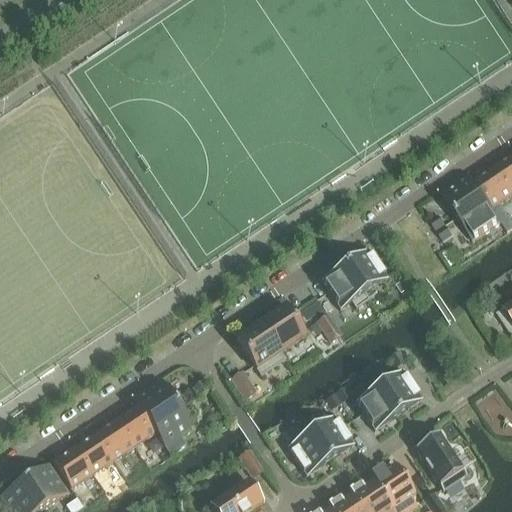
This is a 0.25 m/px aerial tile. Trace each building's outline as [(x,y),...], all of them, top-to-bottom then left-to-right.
[(511,199),(511,159),(493,173),(511,200),(511,199)] [(511,200),(493,173),(474,185),(486,203),(492,213),(511,200)] [(486,203),(474,185),(469,178),(441,198),(441,197),(440,197),(457,222),(486,203)] [(502,227),(492,213),(486,203),(457,222),(473,246),(473,245),(501,227),(502,227)] [(437,236),(446,230),(438,219),(429,225),(437,236)] [(453,240),(446,230),(437,236),(444,246),(453,240)] [(388,282),(369,254),(345,269),(369,305),(369,304),(364,298),(388,282)] [(369,305),(345,269),(321,285),(340,314),(351,306),(356,313),(369,305)] [(402,284),(395,288),(400,297),(407,292),(402,284)] [(317,306),(309,311),(313,320),(322,315),(317,306)] [(511,340),(511,307),(497,318),(511,340)] [(305,341),(285,310),(261,326),(281,357),(305,341)] [(341,339),(327,319),(316,326),(330,347),(341,339)] [(286,364),(281,357),(261,326),(236,343),(260,381),(286,364)] [(404,364),(398,355),(388,362),(394,371),(404,364)] [(422,403),(403,375),(379,391),(398,419),(422,403)] [(255,396),(242,376),(231,383),(245,404),(255,396)] [(178,409),(161,384),(132,403),(137,410),(149,428),(178,409)] [(203,384),(192,391),(198,400),(209,393),(206,389),(203,384)] [(188,407),(198,400),(192,391),(182,398),(188,407)] [(345,391),(335,398),(341,407),(351,400),(345,391)] [(398,419),(379,391),(355,407),(374,435),(398,419)] [(330,414),(341,407),(335,398),(324,405),(330,414)] [(193,432),(178,409),(149,428),(155,437),(164,451),(193,432)] [(155,437),(149,428),(137,410),(116,423),(134,451),(155,437)] [(354,449),(335,420),(311,436),(330,465),(354,449)] [(134,451),(116,423),(95,438),(113,465),(134,451)] [(330,465),(311,436),(287,452),(306,480),(330,465)] [(113,465),(95,438),(73,452),(92,479),(113,465)] [(467,480),(439,438),(415,454),(424,468),(423,468),(430,477),(443,496),(467,480)] [(92,479),(73,452),(52,466),(71,493),(92,479)] [(263,475),(249,455),(239,462),(252,482),(263,475)] [(44,511),(67,497),(48,468),(24,484),(42,511),(44,511)] [(414,499),(394,469),(383,476),(381,473),(369,481),(371,483),(390,511),(415,511),(409,503),(414,499)] [(390,511),(371,483),(362,490),(360,487),(348,494),(350,497),(359,511),(390,511)] [(42,511),(24,484),(0,500),(8,511),(42,511)] [(256,511),(257,511),(250,501),(255,498),(247,485),(205,511),(256,511)] [(359,511),(350,497),(341,504),(339,501),(327,508),(329,511),(359,511)] [(443,511),(433,497),(422,505),(426,511),(443,511)] [(82,511),(83,511),(77,502),(66,509),(67,511),(82,511)]
